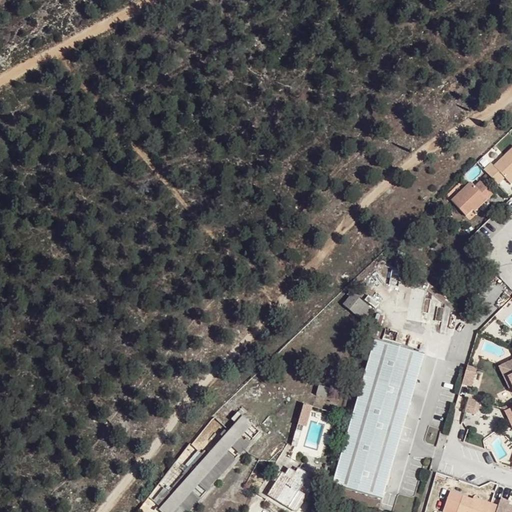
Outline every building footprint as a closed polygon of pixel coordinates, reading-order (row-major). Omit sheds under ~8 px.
[(489,163),(483,171),(496,185),(503,178),(507,182),(511,177),(511,148),(493,167),(489,163)] [(476,201),(479,204),(484,199),(490,194),(478,183),(473,188),(468,183),(449,201),(463,215),(469,208),(476,201)] [(472,211),(479,204),(476,201),(469,208),(472,211)] [(363,305),(352,294),(341,305),(352,315),(363,305)] [(374,342),(332,486),(381,500),(422,357),(398,349),(374,342)] [(511,374),(507,364),(499,369),(509,389),(511,394),(511,382),(509,376),(511,374)] [(467,369),(462,386),(467,388),(472,389),(478,372),(467,369)] [(330,389),(319,386),(317,396),(327,399),(330,389)] [(469,399),(465,413),(474,416),(475,412),(479,402),(469,399)] [(313,406),(306,404),(300,425),(307,427),(313,406)] [(235,423),(155,511),(171,511),(244,432),(235,423)] [(253,424),(244,433),(250,439),(259,431),(253,424)] [(278,484),(272,498),(302,511),(305,511),(310,503),(311,495),(306,493),(304,492),(312,475),(302,471),(300,475),(292,472),(289,479),(283,475),(281,480),(278,484)] [(495,511),(498,506),(482,501),(481,506),(472,502),(467,500),(462,499),(457,511),(495,511)]
